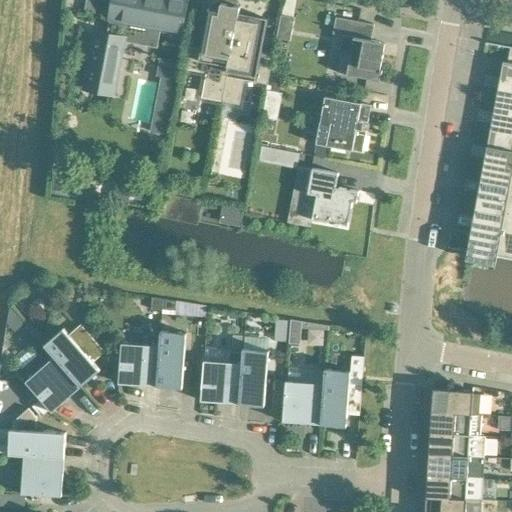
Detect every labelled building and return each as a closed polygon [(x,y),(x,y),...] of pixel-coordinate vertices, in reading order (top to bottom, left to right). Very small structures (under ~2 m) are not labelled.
[(95,31),(85,83),(111,88),(120,41),(126,42),(157,48),(161,30),(181,34),(187,0),(112,0),(106,33),(95,31)] [(202,98),(222,102),(239,13),(240,7),(221,3),(220,9),(209,7),(201,49),(189,46),(185,69),(206,73),(202,98)] [(264,17),(239,13),(222,102),(239,105),(244,80),(268,84),(273,54),(262,52),(268,18),(264,17)] [(295,17),(294,17),(281,15),(276,38),(290,41),(295,17)] [(381,69),(383,55),(386,43),(380,42),(371,40),(374,24),(336,17),(333,34),(344,36),(341,52),(351,54),(347,74),(379,80),(380,73),(382,73),(383,70),(381,69)] [(511,47),(510,48),(508,62),(504,61),(501,75),(501,76),(502,77),(505,77),(511,78),(511,47)] [(161,58),(157,76),(161,77),(179,80),(183,62),(161,58)] [(270,75),(267,89),(268,89),(279,91),(282,77),(270,75)] [(500,80),(498,88),(498,90),(497,98),(496,100),(494,110),(494,111),(496,111),(498,112),(511,114),(511,78),(505,77),(502,77),(501,76),(501,77),(500,80)] [(327,146),(362,152),(367,131),(360,129),(362,122),(368,123),(371,105),(325,96),(316,144),(317,144),(327,146)] [(490,133),(490,134),(488,145),(488,146),(489,146),(492,147),(511,150),(511,114),(498,112),(496,111),(494,111),(494,112),(494,113),(492,123),(491,125),(490,133)] [(317,144),(315,155),(325,157),(327,146),(317,144)] [(258,145),(256,158),(259,159),(259,160),(297,168),(300,153),(258,145)] [(481,180),(481,181),(483,181),(485,181),(510,186),(508,193),(511,193),(511,150),(492,147),(489,146),(488,146),(487,146),(487,147),(485,158),(485,160),(483,168),(483,169),(481,180)] [(348,226),(353,202),(357,202),(359,191),(336,187),(339,173),(313,168),(308,193),(317,195),(312,219),(335,223),(335,225),(340,226),(341,224),(348,226)] [(56,175),(52,196),(77,200),(80,180),(56,175)] [(475,214),(474,215),(476,216),(479,216),(503,221),(502,227),(511,229),(511,193),(508,193),(510,186),(485,181),(483,181),(481,181),(479,193),(478,194),(477,202),(477,204),(475,214)] [(115,186),(111,204),(125,207),(129,189),(115,186)] [(190,199),(186,219),(198,221),(203,201),(190,199)] [(361,202),(359,253),(372,253),(374,202),(361,202)] [(221,221),(239,224),(242,209),(224,205),(221,221)] [(468,251),(466,259),(496,265),(497,257),(511,259),(511,229),(502,227),(503,221),(479,216),(476,216),(474,215),(474,216),(472,228),(472,229),(470,237),(470,239),(468,249),(468,250),(468,251)] [(152,297),(151,309),(163,310),(164,299),(152,297)] [(164,299),(163,310),(176,311),(177,301),(164,299)] [(199,305),(198,317),(206,317),(207,306),(199,305)] [(289,342),(289,343),(300,344),(302,321),(290,319),(290,320),(289,342)] [(78,383),(82,386),(90,379),(101,370),(94,362),(105,352),(81,325),(70,335),(64,328),(45,344),(78,383)] [(146,385),(157,386),(158,382),(162,331),(161,331),(160,346),(122,343),(119,383),(146,385)] [(158,382),(157,386),(169,387),(183,388),(187,333),(162,331),(158,382)] [(234,335),(233,347),(243,348),(244,336),(234,335)] [(44,345),(47,347),(18,373),(26,382),(41,399),(33,406),(42,417),(50,409),(52,412),(73,394),(82,386),(78,383),(45,344),(44,345)] [(243,364),(240,399),(240,404),(251,405),(265,406),(269,350),(244,348),(243,364)] [(204,361),(201,401),(228,403),(240,404),(240,399),(243,364),(242,364),(243,353),(231,352),(230,363),(204,361)] [(283,421),(310,423),(322,424),(322,420),(326,369),(325,369),(324,384),(286,381),(283,421)] [(326,369),(322,420),(322,424),(333,425),(347,426),(348,412),(356,413),(359,413),(359,415),(360,415),(363,380),(350,379),(351,371),(326,369)] [(434,388),(432,410),(478,414),(479,396),(473,396),(474,391),(473,391),(434,388)] [(273,391),(272,406),(283,407),(284,392),(273,391)] [(9,454),(60,457),(65,457),(65,446),(66,432),(35,430),(37,417),(29,408),(13,423),(12,429),(11,428),(9,454)] [(432,410),(431,432),(480,436),(482,414),(478,414),(432,410)] [(480,436),(431,432),(429,454),(484,457),(486,436),(480,436)] [(62,496),(64,469),(65,457),(60,457),(9,454),(24,455),(22,493),(62,496)] [(429,454),(428,475),(483,479),(484,457),(429,454)] [(428,475),(427,497),(482,499),(483,479),(428,475)] [(427,497),(426,511),(481,511),(482,499),(427,497)]
